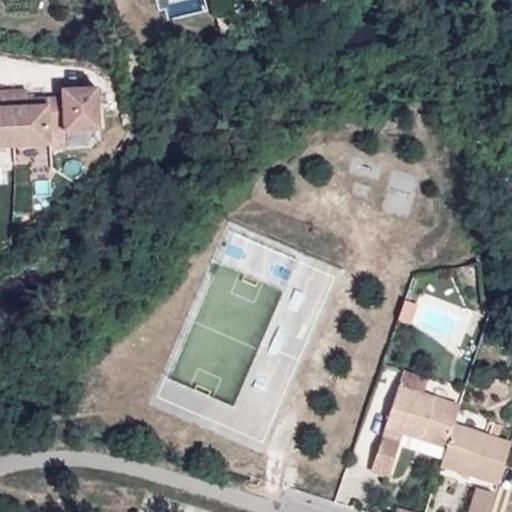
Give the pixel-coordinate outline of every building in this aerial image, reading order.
[(0,150),(106,146),(103,86),(65,88),(65,94),(32,96),(31,86),(0,87),(0,150)] [(445,427),(450,410),(391,391),(377,431),(437,451),(445,427)] [(485,421),(450,410),(445,427),(480,439),(484,428),(485,421)] [(433,462),(432,467),(488,484),(500,446),(490,442),(492,430),(484,428),(480,439),(445,427),(437,451),(433,462)] [(437,451),(377,431),(373,442),(390,448),(433,462),(437,451)] [(379,481),(390,448),(373,442),(363,476),(379,481)] [(503,496),(511,498),(511,470),(510,470),(503,496)] [(458,511),(478,511),(485,495),(466,488),(458,511)]
